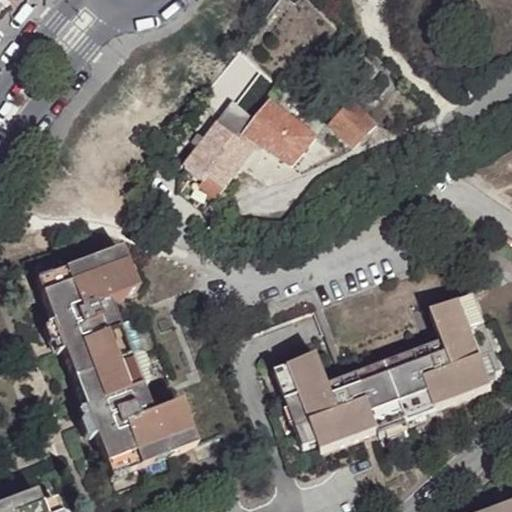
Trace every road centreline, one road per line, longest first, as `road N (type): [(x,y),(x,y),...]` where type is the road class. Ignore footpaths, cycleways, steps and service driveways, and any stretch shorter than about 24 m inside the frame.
road 1 (unknown): [(204,266),(183,232),(190,215),(288,195),(470,113)]
road 2 (unknown): [(329,332),(272,356),(255,380),(294,511)]
road 3 (tertiary): [(0,165),(118,13)]
road 4 (unknown): [(204,266),(132,239),(41,264)]
road 5 (unclassified): [(413,511),(511,420)]
road 6 (unknown): [(495,91),(435,36),(420,0)]
